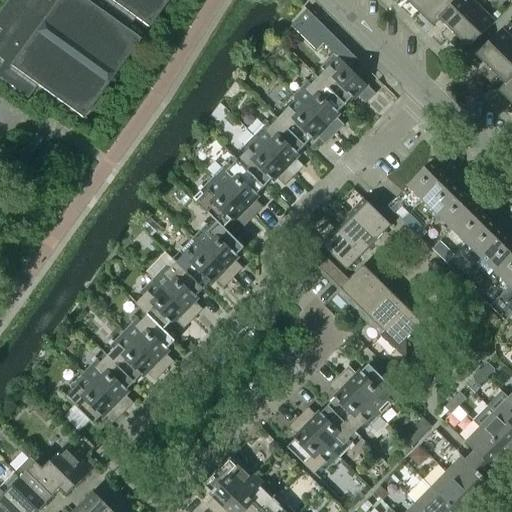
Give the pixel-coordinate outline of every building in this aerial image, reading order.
[(147,29),(167,0),(7,0),(0,10),(0,61),(2,62),(0,64),(0,80),(26,100),(36,87),(81,120),(138,40),(125,31),(133,19),(147,29)] [(404,0),(417,13),(429,0),(404,0)] [(439,20),(457,0),(429,0),(417,13),(433,28),(439,21),(439,20)] [(447,42),(479,8),(471,0),(457,0),(439,20),(439,21),(448,29),(441,36),(447,42)] [(469,49),(495,23),(479,8),(447,42),(452,47),(459,40),(469,49)] [(375,94),(348,68),(356,60),(307,11),(292,27),(316,52),(323,45),(334,55),(321,68),(325,72),(318,79),(345,106),(356,95),(365,105),(375,94)] [(484,78),(511,49),(511,39),(502,30),(476,56),(485,66),(479,73),(484,78)] [(498,92),(511,78),(511,49),(484,78),(490,84),(497,77),(505,85),(498,92)] [(511,105),(511,78),(498,92),(511,105)] [(345,106),(318,79),(311,86),(305,80),(302,83),(304,86),(294,96),(334,136),(344,126),(334,117),(345,106)] [(334,136),(294,96),(284,106),(282,104),(279,107),(284,113),(278,120),(305,147),(316,136),(325,146),(334,136)] [(305,147),(278,120),(271,127),(265,121),(262,125),(264,127),(253,137),(294,177),(303,167),(294,158),(305,147)] [(294,177),(253,137),(243,147),(241,145),(238,148),(244,154),(237,161),(264,188),(275,177),(284,187),(294,177)] [(264,188),(237,161),(230,168),(224,162),(221,166),(223,168),(213,178),(254,218),(263,208),(254,199),(264,188)] [(423,202),(446,178),(431,163),(408,187),(423,202)] [(254,218),(213,178),(203,189),(201,186),(198,190),(204,195),(196,203),(216,223),(217,222),(224,229),(225,229),(235,218),(244,228),(254,218)] [(437,216),(460,192),(446,178),(423,202),(437,216)] [(452,230),(475,207),(460,192),(437,216),(452,230)] [(391,227),(365,201),(351,216),(377,241),(391,227)] [(466,244),(489,221),(475,207),(452,230),(466,244)] [(377,241),(351,216),(336,231),(362,256),(377,241)] [(481,259),(504,235),(489,221),(466,244),(481,259)] [(244,249),(225,229),(224,229),(217,222),(216,223),(210,229),(204,223),(201,226),(203,229),(193,239),(233,279),(243,269),(233,260),(244,249)] [(362,256),(336,231),(322,246),(347,271),(362,256)] [(495,273),(511,255),(511,243),(504,235),(481,259),(495,273)] [(233,279),(193,239),(183,249),(180,247),(177,250),(183,256),(176,263),(204,290),(214,279),(224,289),(233,279)] [(303,256),(309,261),(318,251),(313,246),(303,256)] [(309,261),(313,266),(323,256),(318,251),(309,261)] [(510,287),(511,285),(511,255),(495,273),(510,287)] [(313,266),(319,271),(328,261),(323,256),(313,266)] [(319,271),(324,276),(333,266),(328,261),(319,271)] [(204,290),(176,263),(170,270),(164,264),(161,268),(163,270),(152,280),(193,320),(202,311),(193,301),(204,290)] [(324,276),(329,281),(339,271),(333,266),(324,276)] [(353,307),(378,281),(363,266),(349,281),(339,291),(338,292),(353,307)] [(329,281),(334,286),(343,276),(339,271),(329,281)] [(334,286),(339,291),(349,281),(343,276),(334,286)] [(193,320),(152,280),(142,291),(140,288),(137,291),(149,303),(142,310),(163,331),(164,331),(174,321),(184,330),(193,320)] [(368,321),(393,295),(378,281),(353,307),(368,321)] [(382,335),(407,310),(393,295),(368,321),(382,335)] [(175,342),(164,331),(163,331),(142,310),(141,310),(147,317),(141,323),(135,317),(132,320),(134,322),(124,333),(164,372),(174,363),(164,353),(175,342)] [(397,350),(422,324),(407,310),(382,335),(397,350)] [(164,372),(124,333),(113,343),(111,341),(108,344),(114,350),(107,357),(134,384),(145,373),(155,382),(164,372)] [(134,384),(107,357),(100,364),(94,358),(91,361),(93,363),(83,374),(124,413),(133,404),(124,395),(134,384)] [(494,371),(488,364),(480,372),(487,378),(494,371)] [(396,393),(387,384),(369,366),(358,377),(348,368),(339,377),(379,417),(393,403),(389,400),(396,393)] [(487,378),(480,372),(473,379),(480,386),(487,378)] [(124,413),(83,374),(73,384),(71,382),(68,385),(74,391),(66,398),(94,425),(105,414),(114,423),(124,413)] [(379,417),(339,377),(329,387),(339,396),(328,407),(356,434),(362,427),(368,433),(371,430),(369,427),(379,417)] [(466,400),(459,393),(452,401),(458,407),(466,400)] [(511,402),(509,399),(494,414),(511,431),(511,402)] [(458,407),(452,401),(444,408),(451,415),(458,407)] [(356,434),(328,407),(317,418),(308,409),(299,418),(339,458),(349,448),(351,450),(354,447),(348,441),(356,434)] [(511,447),(511,431),(494,414),(480,429),(506,454),(511,447)] [(339,458),(299,418),(289,428),(298,437),(287,449),(315,476),(322,468),(326,472),(339,458)] [(506,454),(480,429),(465,444),(475,453),(491,469),(506,454)] [(93,470),(79,456),(69,466),(58,455),(43,470),(42,471),(61,489),(60,490),(67,497),(93,470)] [(494,488),(483,477),(462,457),(447,473),(444,470),(443,470),(470,497),(477,490),(485,497),(494,488)] [(61,489),(42,471),(43,470),(36,463),(30,458),(14,474),(46,505),(60,490),(61,489)] [(211,511),(219,511),(255,475),(242,462),(238,466),(231,459),(204,486),(215,497),(206,507),(211,511)] [(470,497),(443,470),(442,471),(446,474),(432,488),(429,485),(428,486),(454,511),(470,511),(471,511),(463,504),(470,497)] [(38,511),(46,505),(14,474),(0,488),(0,490),(22,511),(38,511)] [(259,511),(272,499),(265,493),(271,487),(268,484),(266,486),(255,475),(219,511),(259,511)] [(454,511),(428,486),(423,480),(407,496),(413,501),(423,511),(454,511)] [(22,511),(0,490),(0,511),(22,511)] [(106,511),(109,509),(94,493),(75,511),(71,511),(67,508),(63,511),(106,511)] [(292,511),(286,506),(288,504),(285,501),(279,507),(272,499),(259,511),(292,511)] [(423,511),(413,501),(412,502),(415,505),(408,511),(423,511)]
